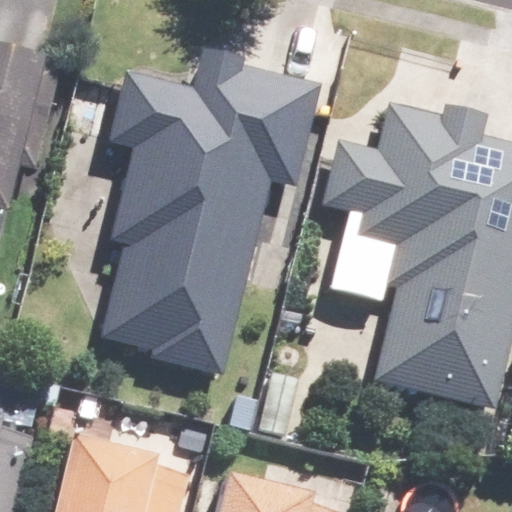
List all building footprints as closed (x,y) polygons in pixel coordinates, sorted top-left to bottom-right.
[(281,195),(306,93),(229,74),(231,68),(189,57),(179,96),(114,80),(96,151),(118,156),(95,247),(110,251),(87,345),(140,358),(138,365),(209,383),(258,189),(281,195)] [(0,202),(7,174),(22,178),(50,73),(19,66),(18,73),(0,68),(0,202)] [(482,417),(511,292),(511,153),(469,143),(474,124),(429,113),(426,122),(375,110),(363,156),(326,147),(310,212),(336,218),(317,296),(367,309),(371,292),(384,295),(361,388),(482,417)] [(0,511),(2,511),(19,446),(0,441),(0,511)] [(134,469),(49,449),(34,511),(167,511),(174,485),(132,475),(134,469)] [(288,511),(290,506),(206,486),(199,511),(288,511)]
